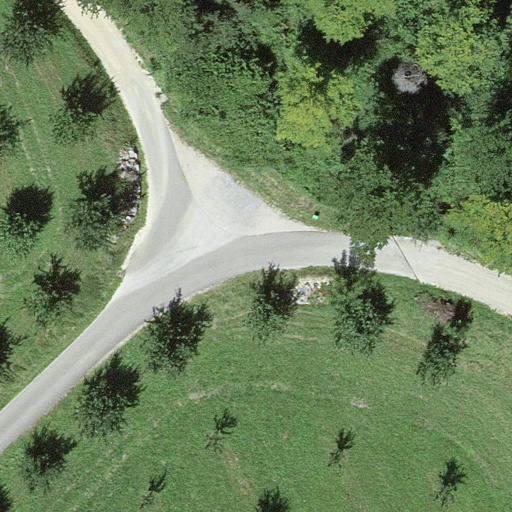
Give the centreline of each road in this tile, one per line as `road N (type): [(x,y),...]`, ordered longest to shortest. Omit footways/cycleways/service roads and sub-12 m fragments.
road 1 (track): [(44,387),(199,259),(337,249),(511,302)]
road 2 (track): [(199,259),(140,104),(60,0)]
